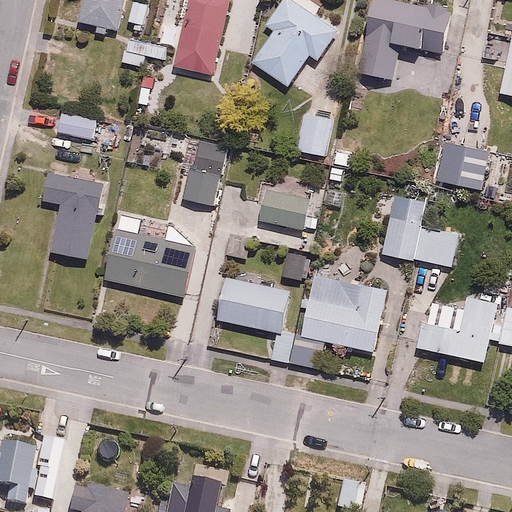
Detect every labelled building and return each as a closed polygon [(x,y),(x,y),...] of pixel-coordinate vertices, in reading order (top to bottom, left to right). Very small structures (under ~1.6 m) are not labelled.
[(119,29),(125,0),(84,0),(80,22),(119,29)] [(153,2),(143,0),(132,0),(127,22),(148,27),(153,2)] [(216,71),(230,0),(188,0),(176,63),(216,71)] [(296,0),(280,0),(265,25),(274,31),(255,61),(292,84),(311,54),(320,59),(340,27),(296,0)] [(448,52),(453,7),(396,0),(364,0),(356,73),(396,78),(400,46),(448,52)] [(127,37),(122,63),(142,68),(145,54),(164,58),(167,45),(127,37)] [(511,93),(511,43),(502,91),(511,93)] [(324,154),(331,111),(302,106),(295,149),(324,154)] [(101,116),(61,109),(58,133),(98,139),(101,116)] [(217,206),(229,144),(196,137),(184,199),(217,206)] [(490,148),(441,140),(435,178),(483,187),(490,148)] [(106,182),(47,169),(40,199),(62,204),(52,249),(89,257),(106,182)] [(311,195),(267,187),(261,219),(305,227),(311,195)] [(417,259),(423,228),(429,196),(395,190),(384,253),(417,259)] [(199,244),(115,228),(105,280),(188,297),(199,244)] [(423,228),(417,259),(455,266),(460,234),(423,228)] [(305,278),(310,253),(285,249),(281,273),(305,278)] [(291,360),(296,334),(283,331),(292,287),(224,274),(215,319),(276,330),(271,356),(289,360),(291,360)] [(296,334),(291,360),(320,366),(326,340),(376,350),(388,290),(314,274),(301,335),(296,334)] [(491,339),(499,301),(468,294),(466,307),(430,299),(419,347),(486,362),(491,339)] [(511,303),(499,301),(491,339),(511,343),(511,303)] [(56,501),(65,441),(39,437),(30,497),(56,501)] [(34,445),(0,440),(0,486),(6,487),(4,500),(26,503),(34,445)] [(188,482),(171,479),(165,511),(231,511),(232,508),(219,506),(225,476),(190,470),(188,482)] [(124,511),(129,486),(75,477),(69,508),(83,511),(82,511),(124,511)] [(324,511),(325,510),(280,503),(278,511),(324,511)]
